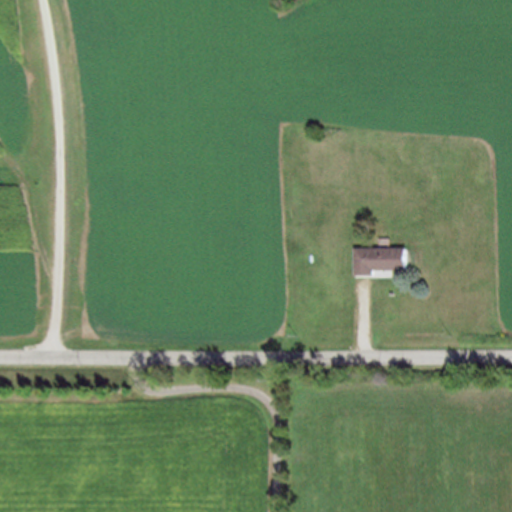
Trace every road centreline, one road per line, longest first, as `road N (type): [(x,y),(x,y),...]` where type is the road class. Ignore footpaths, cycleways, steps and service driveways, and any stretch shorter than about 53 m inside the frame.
road 1 (residential): [(511,356),(0,355)]
road 2 (residential): [(41,0),(57,163),(45,356)]
road 3 (track): [(0,400),(122,401),(146,385)]
